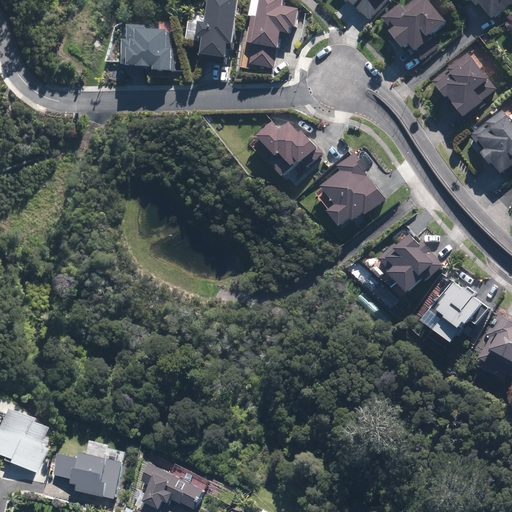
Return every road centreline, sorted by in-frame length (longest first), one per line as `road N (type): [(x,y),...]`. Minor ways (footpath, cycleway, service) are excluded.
road 1 (residential): [(339,73),(277,88),(62,89),(21,70),(0,28)]
road 2 (residential): [(511,269),(431,187),(380,118),(349,96),(339,73)]
road 3 (residential): [(339,73),(372,79),(394,97),(443,168),(511,243)]
